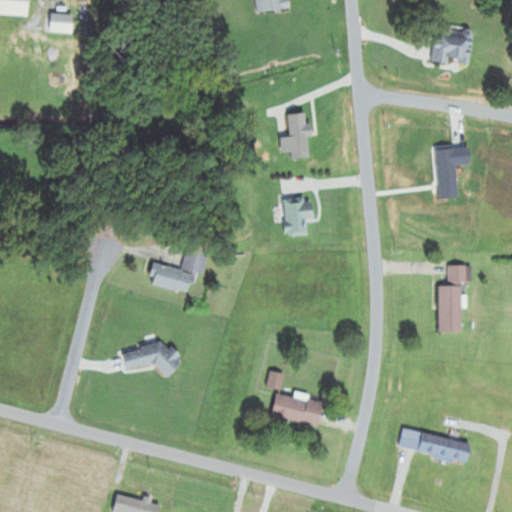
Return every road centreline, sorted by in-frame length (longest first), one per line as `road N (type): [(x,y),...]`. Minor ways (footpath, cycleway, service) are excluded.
road 1 (residential): [(363,95),(511,115),(346,499),(0,408)]
road 2 (residential): [(346,499),(377,364),(378,311),(352,0)]
road 3 (residential): [(59,424),(104,256)]
